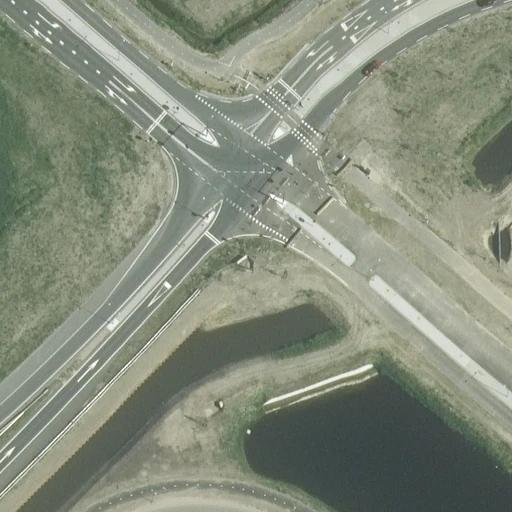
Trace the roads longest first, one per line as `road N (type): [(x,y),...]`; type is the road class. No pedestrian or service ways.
road 1 (motorway): [(0,455),(242,200)]
road 2 (unclassified): [(242,200),(511,423)]
road 3 (motorway): [(214,182),(0,407)]
road 4 (unclassified): [(511,359),(275,162)]
road 5 (secondary): [(6,0),(214,182)]
road 6 (secondary): [(275,162),(379,53),(477,0)]
road 7 (secondary): [(249,144),(69,0)]
road 8 (secondary): [(407,0),(318,65),(249,144)]
